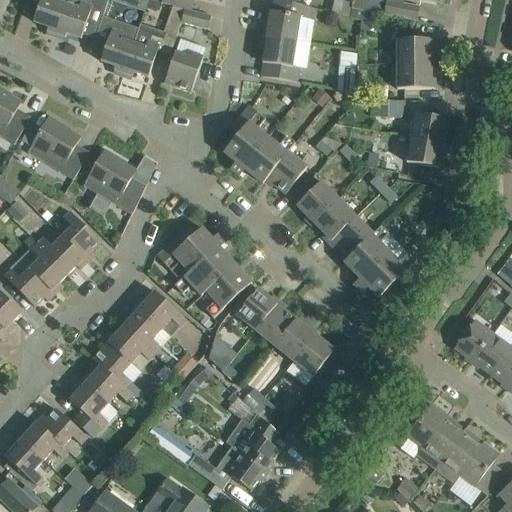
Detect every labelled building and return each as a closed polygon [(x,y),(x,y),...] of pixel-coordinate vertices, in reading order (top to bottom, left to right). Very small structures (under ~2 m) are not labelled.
[(47,31),(56,34),(67,0),(41,0),(34,23),(48,28),(47,31)] [(91,0),(67,0),(56,34),(65,38),(66,34),(81,39),(93,6),(89,5),(91,0)] [(161,0),(161,4),(173,7),(185,10),(191,12),(191,11),(187,10),(189,0),(193,0),(212,4),(212,0),(161,0)] [(263,25),(261,38),(296,44),(311,47),(314,21),(306,20),(310,9),(277,0),(274,0),(272,13),(270,12),(268,26),(263,25)] [(343,3),(335,0),(331,14),(337,16),(339,11),(341,12),(343,3)] [(353,0),(352,10),(359,11),(372,13),(383,15),(386,1),(379,0),(353,0)] [(383,17),(417,23),(420,7),(386,1),(383,15),(383,17)] [(185,10),(173,7),(164,33),(177,38),(185,10)] [(211,17),(191,12),(185,10),(181,24),(208,31),(211,17)] [(369,32),(371,17),(363,15),(360,29),(369,32)] [(114,71),(123,74),(139,30),(103,18),(99,31),(110,35),(101,62),(115,68),(114,71)] [(164,33),(140,26),(139,30),(123,74),(132,77),(134,74),(148,79),(164,33)] [(261,38),(259,50),(264,51),(262,64),(263,64),(261,78),(296,83),(299,70),(307,71),(311,47),(296,44),(261,38)] [(175,53),(164,85),(191,94),(203,58),(202,58),(205,49),(180,40),(175,53)] [(397,40),(397,65),(431,65),(431,41),(397,40)] [(339,53),(338,92),(353,92),(353,53),(339,53)] [(431,90),(431,65),(397,65),(397,90),(431,90)] [(0,137),(14,146),(31,118),(17,110),(21,103),(10,97),(11,96),(0,89),(0,137)] [(372,100),(370,102),(370,116),(403,117),(404,102),(372,100)] [(288,154),(295,145),(286,138),(278,147),(255,129),(263,119),(249,107),(233,128),(240,134),(224,154),(237,164),(241,159),(254,169),(250,175),(263,185),(267,180),(288,154)] [(416,114),(412,137),(445,143),(450,116),(441,114),(440,118),(416,114)] [(49,118),(39,135),(28,154),(73,181),(90,154),(76,146),(80,139),(69,132),(70,131),(49,118)] [(331,152),(334,154),(341,145),(324,137),(315,149),(326,158),(331,152)] [(445,143),(412,137),(407,163),(440,170),(445,143)] [(339,153),(349,163),(356,156),(345,146),(339,153)] [(105,152),(95,169),(84,187),(132,216),(146,187),(132,179),(136,172),(125,165),(126,164),(105,152)] [(307,169),(288,154),(267,180),(286,196),(307,169)] [(369,154),(367,168),(376,170),(378,156),(369,154)] [(379,194),(386,187),(376,176),(369,184),(379,194)] [(320,184),(297,207),(314,225),(338,202),(320,184)] [(386,187),(379,194),(390,205),(397,197),(386,187)] [(425,196),(436,207),(443,199),(432,189),(425,196)] [(338,202),(314,225),(331,242),(355,219),(338,202)] [(72,229),(62,238),(87,263),(94,256),(91,253),(100,243),(70,213),(63,220),(72,229)] [(355,219),(331,242),(348,259),(372,236),(355,219)] [(348,259),(344,263),(355,275),(360,271),(372,283),(367,287),(379,299),(397,281),(403,288),(422,269),(408,255),(398,264),(379,245),(389,235),(381,227),(372,236),(348,259)] [(157,257),(170,272),(179,264),(188,273),(173,286),(174,287),(182,295),(191,287),(201,297),(205,293),(214,302),(205,311),(213,320),(252,284),(241,272),(236,277),(208,246),(213,241),(202,229),(192,238),(186,231),(157,257)] [(29,238),(23,243),(31,251),(37,246),(29,238)] [(43,240),(37,246),(67,276),(76,267),(80,271),(87,263),(62,238),(52,248),(43,240)] [(39,261),(30,271),(55,296),(62,288),(58,285),(67,276),(37,246),(31,251),(30,252),(39,261)] [(55,296),(30,271),(19,281),(11,272),(5,278),(35,308),(44,299),(48,303),(55,296)] [(171,284),(164,290),(167,294),(174,287),(173,286),(171,284)] [(236,317),(256,333),(278,306),(258,290),(236,317)] [(0,326),(8,335),(16,327),(12,324),(21,314),(0,292),(0,326)] [(142,299),(135,307),(161,330),(171,319),(180,327),(186,321),(155,293),(146,303),(142,299)] [(256,333),(276,349),(298,322),(278,306),(256,333)] [(132,318),(124,327),(155,355),(170,339),(161,330),(135,307),(128,314),(132,318)] [(205,318),(200,323),(208,330),(212,325),(205,318)] [(276,349),(297,365),(318,338),(298,322),(276,349)] [(491,333),(475,322),(454,349),(470,361),(491,333)] [(0,340),(1,342),(8,335),(0,326),(0,340)] [(111,333),(105,341),(131,364),(140,354),(149,361),(155,355),(124,327),(115,336),(111,333)] [(507,345),(491,333),(470,361),(486,373),(507,345)] [(318,338),(297,365),(313,378),(328,359),(332,362),(338,355),(318,338)] [(102,352),(93,361),(100,368),(132,397),(133,396),(140,402),(145,396),(121,375),(131,364),(105,341),(98,348),(102,352)] [(511,372),(511,349),(507,345),(486,373),(502,385),(511,372)] [(223,372),(229,365),(218,356),(212,363),(223,372)] [(199,363),(200,363),(193,357),(180,372),(187,378),(200,364),(199,363)] [(229,365),(223,372),(234,382),(240,374),(229,365)] [(132,397),(100,368),(92,377),(88,373),(81,381),(109,406),(119,396),(126,403),(132,397)] [(511,372),(502,385),(511,391),(511,372)] [(109,406),(81,381),(75,389),(78,392),(69,402),(82,413),(74,421),(93,439),(108,423),(101,416),(109,406)] [(254,389),(248,395),(260,406),(265,400),(254,389)] [(232,448),(268,474),(274,466),(272,464),(280,453),(271,446),(279,435),(268,427),(254,412),(237,397),(229,409),(243,421),(226,444),(232,449),(232,448)] [(265,400),(260,406),(254,412),(268,427),(274,419),(270,414),(276,408),(266,399),(265,400)] [(416,457),(435,471),(462,434),(444,421),(447,418),(431,406),(407,438),(422,449),(416,457)] [(36,424),(64,449),(73,439),(82,447),(89,440),(56,410),(47,420),(43,417),(36,424)] [(291,423),(282,416),(273,427),(282,435),(291,423)] [(69,453),(64,449),(36,424),(28,433),(24,430),(17,438),(44,462),(54,452),(63,460),(69,453)] [(262,482),(268,474),(232,448),(232,449),(217,470),(196,455),(154,427),(148,436),(189,464),(188,465),(222,491),(231,478),(251,492),(260,481),(262,482)] [(462,434),(435,471),(455,485),(460,478),(486,497),(505,474),(493,464),(499,456),(483,445),(480,448),(462,434)] [(35,472),(44,462),(17,438),(10,445),(14,449),(5,458),(37,487),(44,480),(35,472)] [(98,457),(89,467),(95,473),(104,463),(98,457)] [(384,476),(375,468),(367,477),(376,485),(384,476)] [(78,488),(76,491),(83,498),(93,487),(85,480),(78,488)] [(205,511),(208,508),(192,496),(183,490),(182,491),(166,481),(156,495),(171,505),(165,511),(205,511)] [(0,500),(12,511),(35,511),(38,509),(9,482),(0,491),(0,500)] [(511,511),(511,484),(509,487),(499,496),(508,506),(500,511),(511,511)] [(83,498),(71,488),(61,500),(73,510),(83,498)] [(131,511),(104,492),(89,511),(131,511)]
